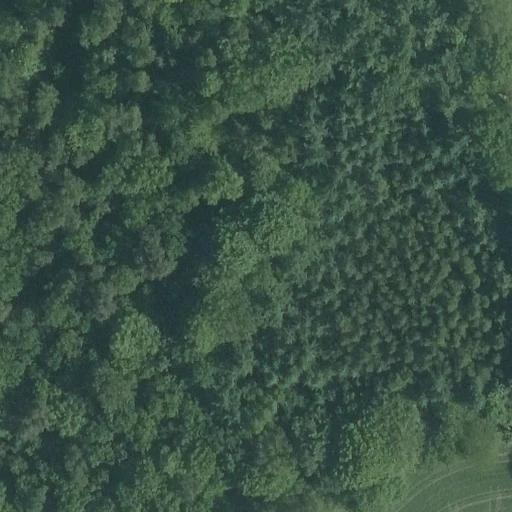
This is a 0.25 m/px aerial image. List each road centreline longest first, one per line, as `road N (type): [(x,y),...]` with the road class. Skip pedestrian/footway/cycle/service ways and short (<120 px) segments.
road 1 (track): [(511,377),(418,395),(384,448),(329,489),(268,494),(0,483)]
road 2 (track): [(452,0),(511,206)]
